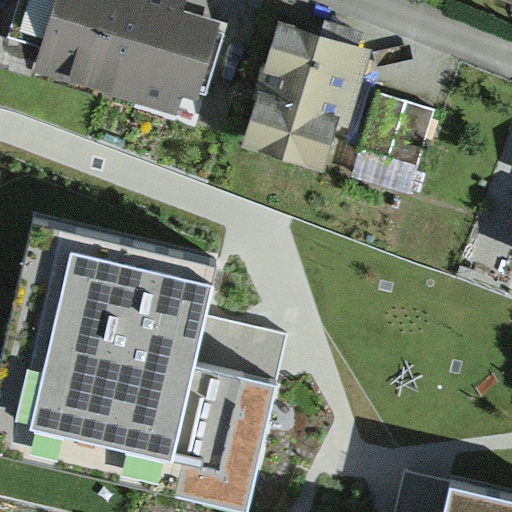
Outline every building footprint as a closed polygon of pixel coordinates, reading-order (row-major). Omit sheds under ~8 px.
[(180,0),(56,0),(35,71),(193,118),(220,26),(177,13),(180,0)] [(511,0),(492,0),(511,8),(511,0)] [(375,67),(295,39),(257,150),(336,177),(375,67)] [(415,193),(445,108),(385,88),(356,172),(415,193)] [(38,220),(0,377),(0,437),(247,500),(290,332),(209,312),(212,299),(221,264),(38,220)] [(511,511),(511,495),(411,470),(399,511),(511,511)]
